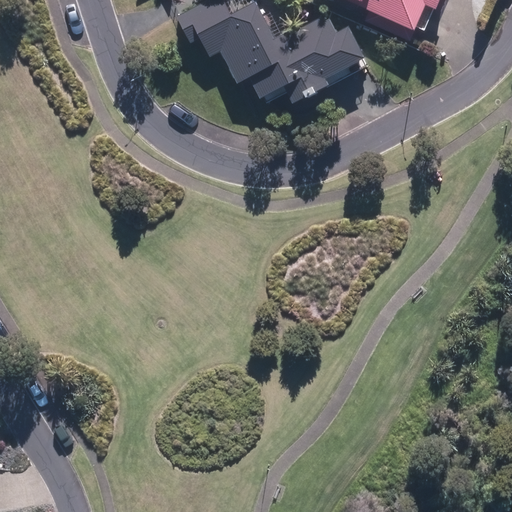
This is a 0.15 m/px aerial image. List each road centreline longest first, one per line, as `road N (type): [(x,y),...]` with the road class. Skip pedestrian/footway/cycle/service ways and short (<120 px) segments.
road 1 (residential): [(511,41),(468,87),(339,158),(296,170),(251,169),(164,138),(122,85),(94,0)]
road 2 (residential): [(0,382),(68,478),(78,511)]
